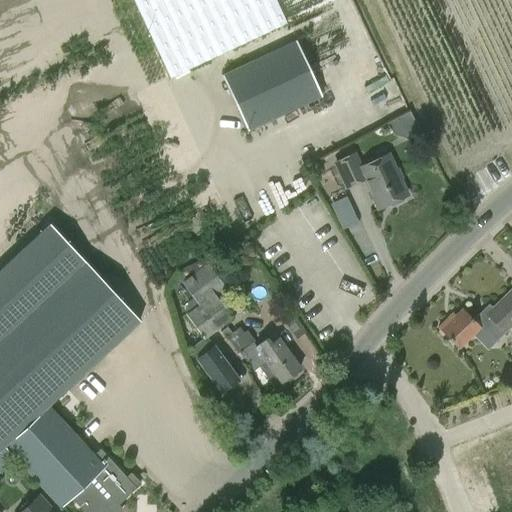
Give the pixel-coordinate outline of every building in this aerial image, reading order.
[(286,23),(274,0),(133,0),(170,77),(286,23)] [(294,40),(221,74),(248,131),(320,97),(294,40)] [(385,124),(392,136),(407,140),(420,134),(409,111),(385,124)] [(355,151),(332,161),(345,189),(364,180),(377,208),(386,204),(391,207),(404,201),(404,196),(406,195),(388,155),(362,167),(355,151)] [(345,234),(351,231),(360,227),(354,212),(338,219),(345,234)] [(49,224),(0,268),(0,470),(14,458),(59,507),(71,496),(85,511),(109,511),(128,495),(136,488),(100,449),(93,455),(75,436),(48,407),(47,405),(66,388),(138,321),(49,224)] [(197,305),(197,306),(217,330),(233,318),(229,313),(238,306),(232,297),(241,290),(213,253),(193,262),(174,272),(197,305)] [(453,313),(437,328),(458,348),(472,334),(479,328),(480,327),(484,331),(495,342),(504,333),(511,327),(511,328),(511,288),(493,308),(489,304),(473,319),(462,308),(455,315),(453,313)] [(217,330),(197,306),(185,314),(203,341),(217,330)] [(294,336),(299,333),(304,330),(294,314),(284,321),(294,336)] [(225,338),(226,337),(238,353),(239,352),(253,371),(259,367),(266,377),(272,373),(280,383),(284,379),(289,381),(296,376),(295,371),(300,367),(278,338),(271,343),(267,338),(258,344),(255,340),(255,341),(247,330),(243,333),(239,327),(231,332),(227,326),(220,331),(225,338)] [(214,345),(195,359),(219,393),(238,379),(214,345)] [(511,420),(476,432),(500,511),(501,511),(511,508),(511,420)] [(20,511),(54,511),(39,495),(20,511)]
